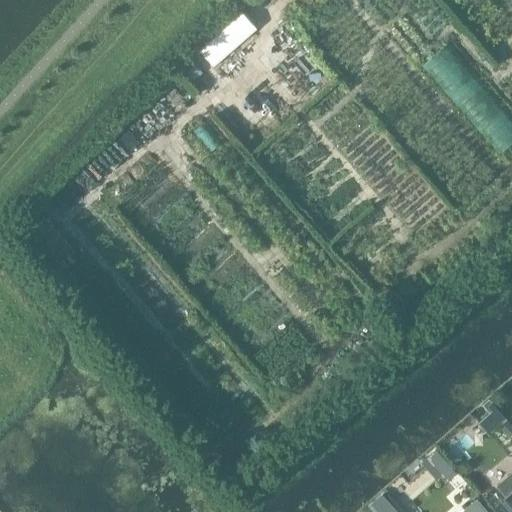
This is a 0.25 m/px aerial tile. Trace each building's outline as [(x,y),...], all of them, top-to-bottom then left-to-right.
[(193,80),(201,72),(194,64),(186,71),(193,80)] [(489,398),(482,404),(486,409),(489,413),(496,407),(493,403),(489,398)] [(511,425),(506,419),(499,425),(509,437),(511,434),(511,425)] [(450,467),(440,474),(446,480),(455,473),(450,467)] [(466,510),(463,511),(486,511),(476,501),(466,510)]
